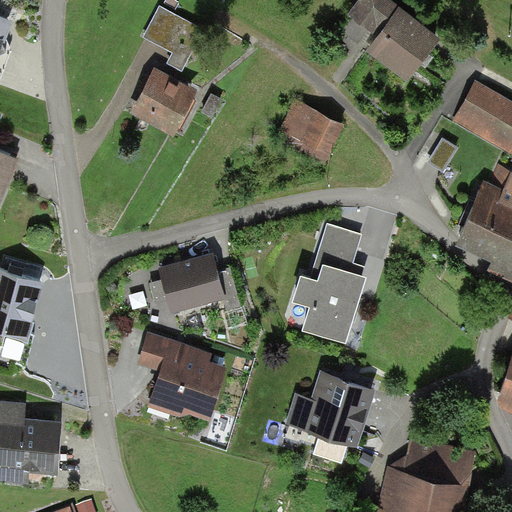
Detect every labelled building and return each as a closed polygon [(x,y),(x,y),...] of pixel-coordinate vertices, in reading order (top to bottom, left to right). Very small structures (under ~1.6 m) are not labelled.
[(421,50),(439,26),(403,0),(354,0),(349,8),(355,12),(342,29),(359,41),(363,36),(368,40),(366,43),(405,72),(421,50)] [(202,25),(160,3),(144,34),(172,48),(167,56),(182,63),(202,25)] [(0,7),(0,47),(12,12),(0,7)] [(155,61),(132,106),(172,126),(195,81),(155,61)] [(511,95),(475,77),(454,119),(511,148),(511,95)] [(212,89),(201,107),(214,114),(224,96),(212,89)] [(298,93),(281,129),(292,135),(288,143),(325,161),(347,116),(298,93)] [(443,135),(430,158),(445,167),(458,144),(443,135)] [(0,144),(0,194),(17,151),(0,144)] [(484,175),(457,234),(493,250),(489,259),(511,269),(511,164),(500,159),(492,178),(484,175)] [(353,258),(362,233),(327,221),(310,270),(301,267),(293,292),(311,298),(303,321),(344,335),(366,270),(360,268),(363,261),(353,258)] [(212,245),(158,261),(162,275),(151,278),(156,297),(169,293),(173,307),(222,292),(226,307),(242,302),(231,263),(218,266),(212,245)] [(39,276),(0,265),(0,322),(24,329),(39,276)] [(160,366),(149,401),(204,418),(220,368),(202,362),(205,353),(148,335),(140,360),(160,366)] [(511,351),(496,400),(511,404),(511,351)] [(297,390),(287,419),(319,429),(312,449),(342,458),(349,435),(358,438),(376,381),(321,363),(311,395),(297,390)] [(0,418),(4,419),(24,420),(25,401),(0,400),(0,418)] [(24,420),(4,419),(2,478),(28,480),(29,467),(56,469),(59,422),(24,420)] [(412,436),(405,464),(467,478),(475,449),(412,436)] [(459,511),(467,478),(405,464),(387,460),(374,511),(459,511)]
